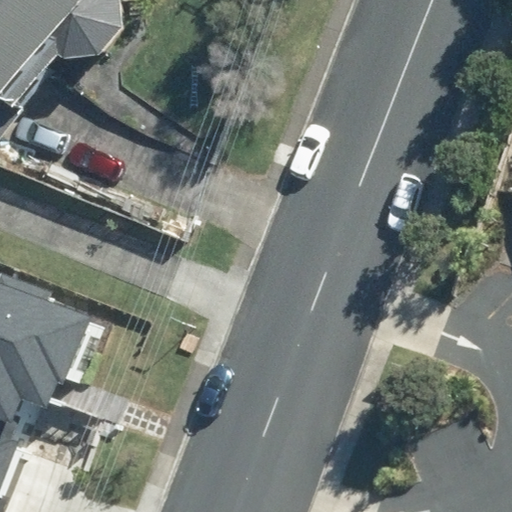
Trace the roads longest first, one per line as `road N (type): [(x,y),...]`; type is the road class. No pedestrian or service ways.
road 1 (tertiary): [(436,0),(307,328)]
road 2 (residential): [(307,328),(0,202)]
road 3 (tertiary): [(307,328),(237,511)]
